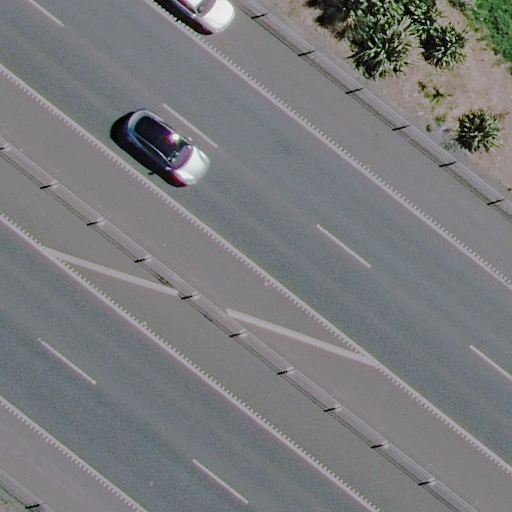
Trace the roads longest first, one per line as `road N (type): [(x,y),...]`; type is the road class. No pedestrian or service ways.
road 1 (motorway): [(34,0),(511,398)]
road 2 (motorway): [(225,511),(0,327)]
